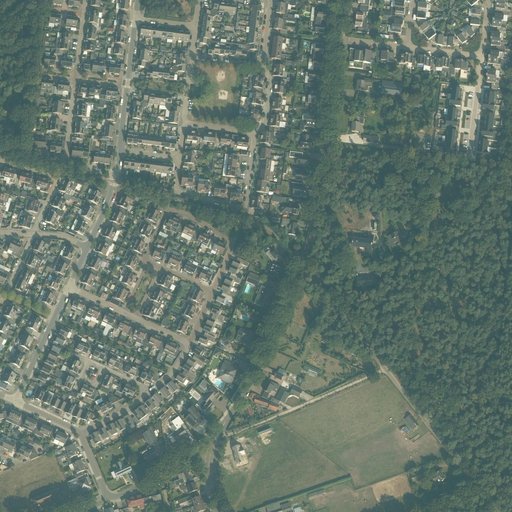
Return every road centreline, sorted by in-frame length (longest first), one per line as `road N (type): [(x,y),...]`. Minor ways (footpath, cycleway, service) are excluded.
road 1 (unclassified): [(495,511),(300,265)]
road 2 (tertiary): [(300,265),(317,205),(337,38)]
road 3 (tertiary): [(210,460),(300,265)]
road 4 (residential): [(179,159),(177,190),(242,206),(250,134)]
road 5 (track): [(238,431),(382,371)]
road 6 (residential): [(118,150),(134,19)]
road 7 (residential): [(148,260),(169,208),(231,246)]
road 8 (residential): [(14,401),(69,287)]
